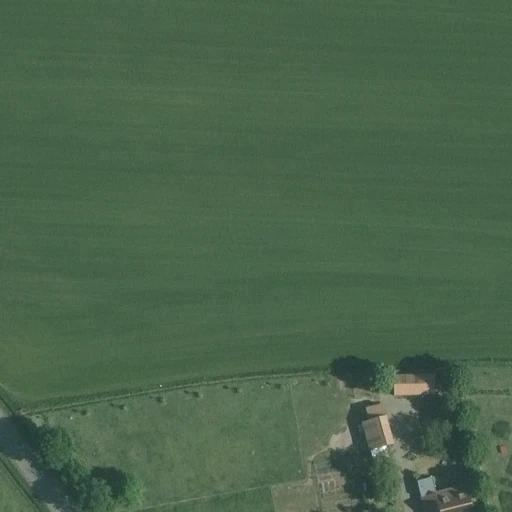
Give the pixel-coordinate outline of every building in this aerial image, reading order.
[(30,418),(42,418),(42,373),(13,373),(13,406),(30,406),(30,418)] [(436,377),(396,378),(396,398),(436,397),(436,377)] [(362,427),(366,441),(369,454),(392,448),(385,421),(362,427)] [(345,466),(360,465),(360,450),(345,450),(345,466)] [(472,511),(467,488),(436,496),(421,499),(424,511),(472,511)]
